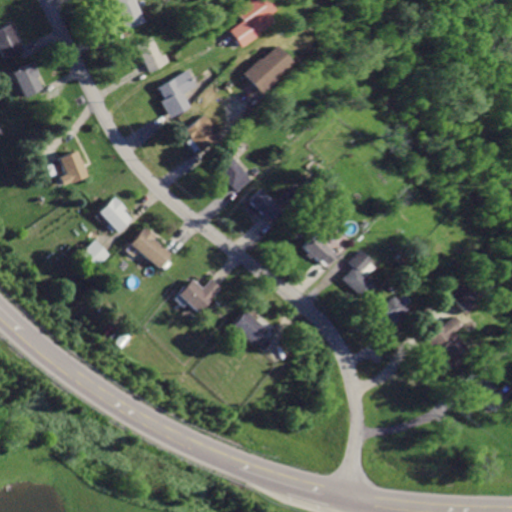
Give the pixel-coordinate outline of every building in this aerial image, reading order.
[(132,0),(106,0),(122,34),(144,24),(132,0)] [(224,30),(235,45),(271,19),(267,14),(273,9),(266,0),(244,0),(229,11),(235,21),(224,30)] [(11,22),(0,28),(0,52),(4,60),(25,49),(11,22)] [(130,44),(145,76),(171,64),(166,54),(160,56),(151,35),(130,44)] [(271,43),(241,71),(259,91),(289,62),(271,43)] [(33,62),(12,71),(24,101),(45,92),(33,62)] [(187,71),(159,86),(165,96),(158,100),(169,119),(190,107),(182,92),(195,85),(187,71)] [(204,114),(183,132),(200,153),(217,139),(210,131),(214,126),(204,114)] [(79,150),(58,155),(65,181),(86,176),(79,150)] [(227,153),(210,169),(233,194),(250,178),(227,153)] [(257,185),(243,200),(266,221),(280,206),(257,185)] [(114,195),(93,215),(114,237),(130,221),(123,213),(127,209),(114,195)] [(142,226),(125,251),(159,273),(173,252),(157,241),(160,238),(142,226)] [(309,231),(297,247),(322,267),(335,251),(309,231)] [(92,238),(77,253),(93,269),(108,254),(92,238)] [(357,253),(334,277),(362,304),(378,287),(362,272),(370,264),(357,253)] [(189,278),(173,297),(197,317),(222,287),(211,278),(202,289),(189,278)] [(441,297),(448,305),(456,315),(476,298),(460,280),(441,297)] [(388,292),(372,310),(392,328),(409,310),(388,292)] [(244,308),(229,327),(253,345),(267,326),(244,308)] [(447,316),(421,339),(446,368),(466,350),(453,336),(460,330),(447,316)] [(478,375),(473,382),(463,393),(488,414),(503,397),(478,375)]
